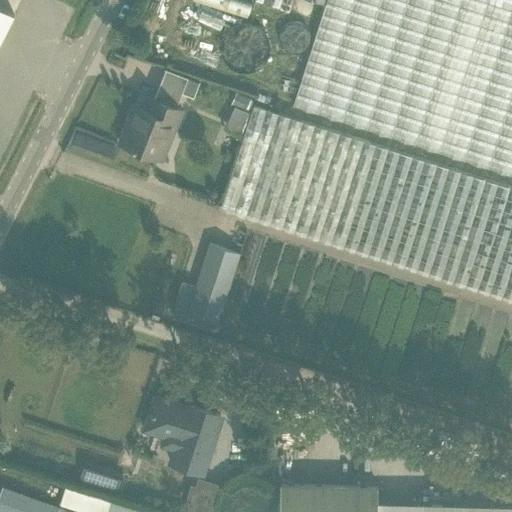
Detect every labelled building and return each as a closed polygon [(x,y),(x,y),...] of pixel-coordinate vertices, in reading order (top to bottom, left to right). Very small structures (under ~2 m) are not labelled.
[(511,0),(323,0),(326,1),(293,104),(511,173),(511,0)] [(0,39),(13,14),(0,7),(0,39)] [(268,59),(268,58),(268,54),(266,48),(264,44),(261,40),(256,37),(251,34),(243,33),(237,34),(232,35),(228,38),(225,41),(222,45),(220,49),(218,54),(218,59),(218,64),(220,69),(222,73),(225,76),(228,79),(233,82),(238,83),(242,84),(248,83),(252,82),(256,80),(260,77),(264,72),(266,69),(268,65),(268,59)] [(151,97),(146,109),(138,106),(131,122),(127,120),(118,141),(155,156),(167,126),(174,129),(182,109),(175,107),(187,78),(165,69),(153,98),(151,97)] [(236,92),(231,103),(245,110),(250,99),(236,92)] [(220,208),(511,301),(511,187),(253,104),(220,208)] [(238,132),(247,112),(234,106),(225,126),(238,132)] [(168,282),(181,232),(158,226),(155,238),(140,234),(129,276),(122,274),(118,288),(143,295),(148,276),(168,282)] [(214,331),(217,320),(239,252),(209,242),(184,321),(214,331)] [(201,473),(214,433),(220,414),(189,404),(188,408),(156,397),(150,415),(148,415),(143,429),(154,433),(155,431),(164,434),(161,444),(175,449),(171,463),(201,473)] [(84,459),(78,478),(114,490),(120,472),(84,459)] [(207,480),(196,511),(213,511),(222,485),(207,480)] [(280,483),(279,503),(279,511),(511,511),(511,503),(377,501),(377,485),(280,483)] [(73,511),(1,486),(0,486),(0,511),(73,511)]
